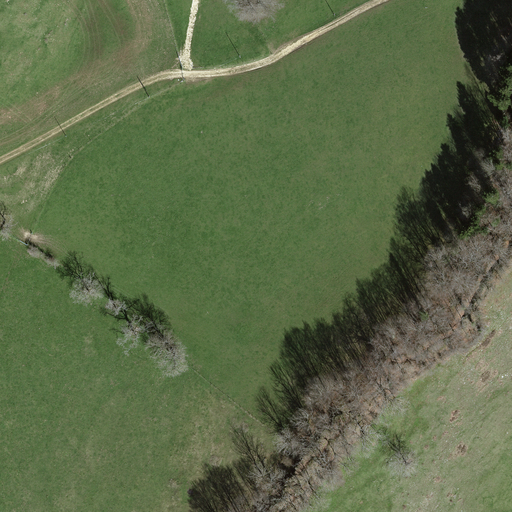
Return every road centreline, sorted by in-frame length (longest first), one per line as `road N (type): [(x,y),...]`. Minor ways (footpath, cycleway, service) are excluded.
road 1 (track): [(0,160),(151,82),(274,60),(379,0)]
road 2 (track): [(73,122),(0,267)]
